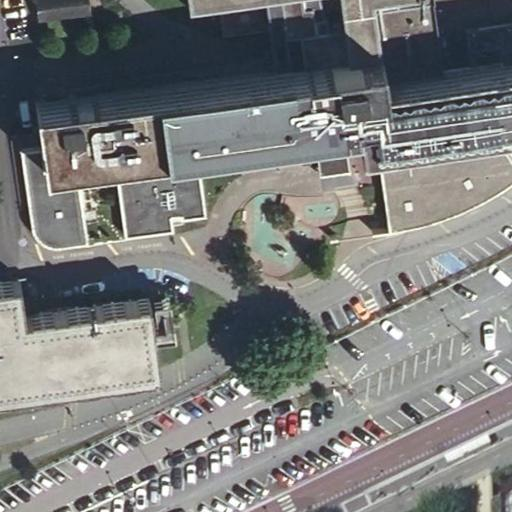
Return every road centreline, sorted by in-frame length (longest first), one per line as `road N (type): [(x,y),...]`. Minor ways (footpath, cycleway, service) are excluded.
road 1 (residential): [(0,114),(25,258),(123,247),(176,259),(287,306)]
road 2 (residential): [(287,306),(279,326),(198,383),(0,466)]
road 3 (residential): [(287,306),(511,194)]
road 4 (unknown): [(312,381),(329,425),(154,511)]
